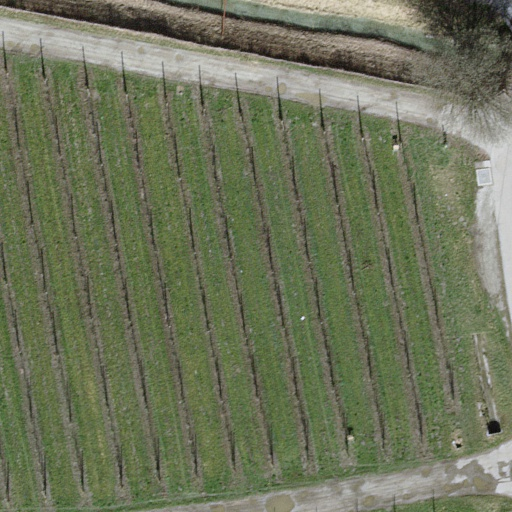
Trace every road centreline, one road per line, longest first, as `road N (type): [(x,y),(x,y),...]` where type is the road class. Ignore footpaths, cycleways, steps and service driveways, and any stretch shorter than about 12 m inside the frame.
road 1 (track): [(511,138),(454,115),(0,32)]
road 2 (track): [(511,487),(318,511)]
